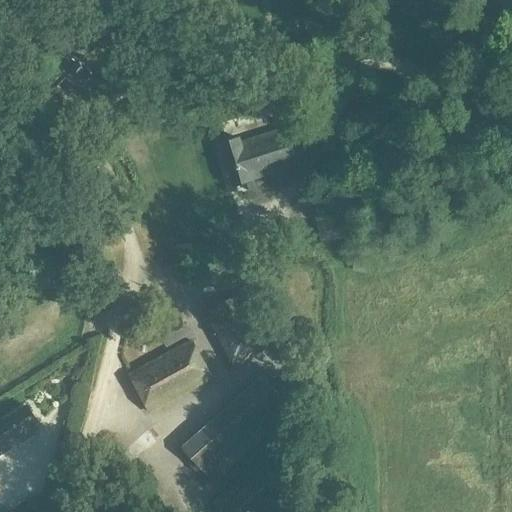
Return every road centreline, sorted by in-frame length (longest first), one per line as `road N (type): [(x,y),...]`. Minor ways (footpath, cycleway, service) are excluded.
road 1 (track): [(63,130),(116,203),(130,240),(67,511)]
road 2 (track): [(130,240),(177,293),(245,264),(270,213),(294,192)]
road 3 (track): [(177,293),(227,382),(258,362),(339,358)]
road 4 (track): [(99,384),(199,511)]
road 5 (tertiary): [(0,108),(57,66),(119,0)]
